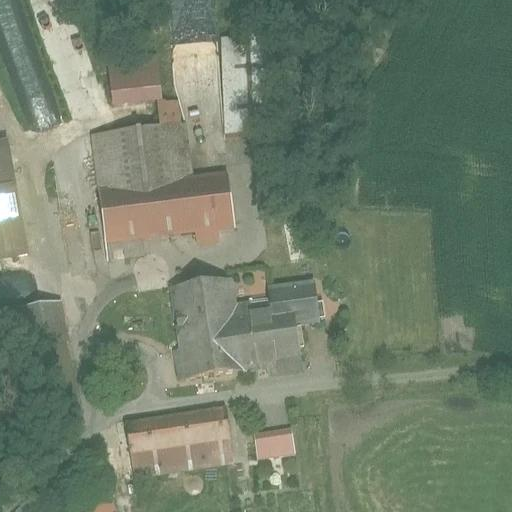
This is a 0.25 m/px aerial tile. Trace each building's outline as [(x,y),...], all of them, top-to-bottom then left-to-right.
[(0,0),(0,28),(23,25),(18,0),(0,0)] [(275,39),(221,40),(223,142),(277,141),(275,39)] [(157,57),(107,63),(113,113),(163,107),(157,57)] [(187,126),(91,137),(104,251),(236,236),(229,176),(193,180),(187,126)] [(8,144),(0,144),(0,258),(27,254),(8,144)] [(235,281),(176,288),(187,376),(246,369),(239,318),(235,281)] [(276,314),(239,318),(246,369),(308,361),(303,323),(323,321),(319,285),(273,290),(276,314)] [(64,304),(18,311),(31,410),(77,404),(64,304)] [(229,412),(128,425),(136,480),(236,467),(229,412)] [(291,432),(254,438),(257,464),(295,459),(291,432)] [(114,511),(108,494),(62,511),(61,511),(114,511)]
